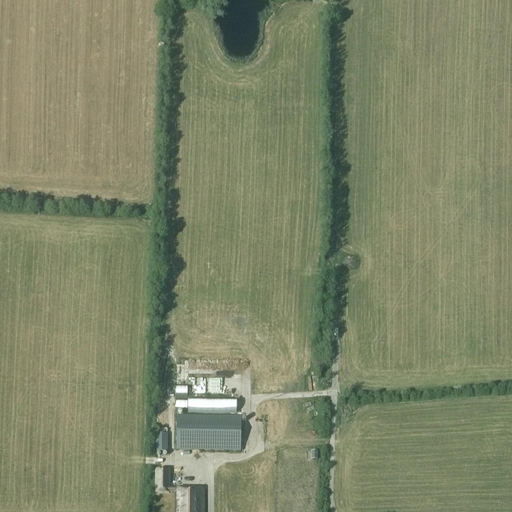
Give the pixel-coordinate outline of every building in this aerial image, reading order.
[(197,351),(197,337),(182,337),(182,351),(197,351)] [(217,358),(206,358),(206,373),(217,373),(217,358)] [(174,397),(187,397),(187,387),(174,387),(174,397)] [(174,409),(186,410),(187,400),(175,400),(174,409)] [(176,450),(241,451),(241,417),(177,416),(176,450)] [(156,453),(167,453),(167,434),(156,434),(156,453)] [(203,511),(204,489),(175,488),(175,489),(169,489),(169,470),(156,470),(156,494),(169,494),(169,493),(175,493),(174,511),(203,511)]
